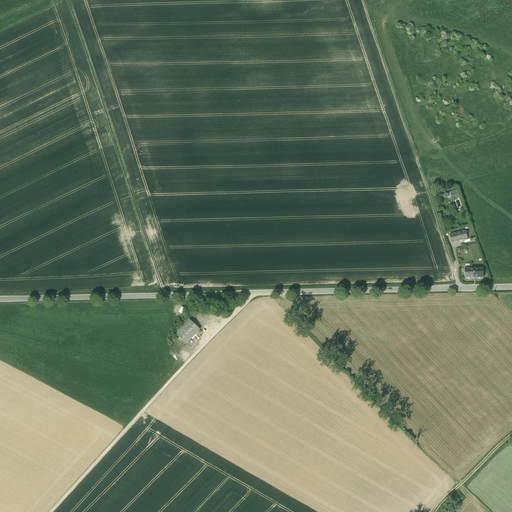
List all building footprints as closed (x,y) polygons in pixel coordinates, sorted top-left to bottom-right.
[(457,190),(449,192),(451,197),(454,196),(455,199),(460,198),(457,190)] [(466,230),(450,234),(452,242),(468,238),(466,230)] [(483,268),(474,269),(474,278),(484,277),(483,268)] [(474,269),(465,269),(465,278),(474,278),(474,269)] [(188,318),(175,333),(186,344),(200,329),(188,318)]
